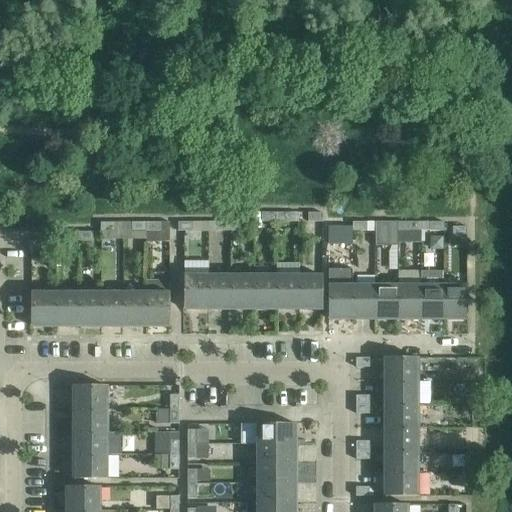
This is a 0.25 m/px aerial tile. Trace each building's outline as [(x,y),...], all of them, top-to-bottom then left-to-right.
[(307,214),(307,223),(322,223),(322,214),(307,214)] [(352,222),(352,231),(366,231),(366,222),(352,222)] [(412,222),(397,222),(397,231),(412,231),(412,222)] [(428,231),(443,231),(443,222),(428,222),(428,231)] [(100,223),(100,235),(115,234),(114,223),(100,223)] [(131,234),(146,234),(146,223),(131,223),(131,234)] [(146,234),(160,234),(160,223),(146,223),(146,234)] [(374,249),(397,248),(397,224),(374,224),(374,249)] [(328,236),(329,236),(343,236),(343,227),(328,227),(328,236)] [(466,227),(451,227),(451,236),(466,236),(466,227)] [(78,232),(63,232),(63,241),(77,241),(78,232)] [(78,232),(77,241),(92,241),(93,232),(78,232)] [(28,241),(28,250),(30,250),(43,250),(43,241),(28,241)] [(420,318),(442,318),(442,285),(442,271),(420,271),(420,285),(420,318)] [(183,308),(207,308),(207,275),(184,275),(184,307),(183,307),(183,308)] [(207,308),(230,308),(230,275),(207,275),(207,308)] [(230,308),(252,308),(252,275),(230,275),(230,308)] [(275,275),(252,275),(252,308),(275,308),(275,275)] [(298,275),(275,275),(275,308),(298,308),(298,275)] [(322,275),(298,275),(298,308),(323,308),(323,307),(322,307),(322,275)] [(327,318),(351,318),(351,285),(328,285),(328,317),(327,317),(327,318)] [(374,285),(351,285),(351,318),(374,318),(374,285)] [(374,318),(397,318),(397,285),(374,285),(374,318)] [(397,318),(420,318),(420,285),(397,285),(397,318)] [(467,285),(442,285),(442,318),(468,318),(468,317),(467,317),(467,285)] [(30,326),(54,326),(54,293),(31,293),(31,324),(30,324),(30,326)] [(77,293),(54,293),(54,326),(77,326),(77,293)] [(77,326),(100,326),(100,293),(77,293),(77,326)] [(122,293),(100,293),(100,326),(122,326),(122,293)] [(122,326),(145,326),(145,293),(122,293),(122,326)] [(169,293),(145,293),(145,326),(170,326),(170,324),(169,324),(169,293)] [(385,357),(385,382),(418,382),(418,358),(386,358),(386,357),(385,357)] [(369,367),(369,358),(355,358),(355,367),(369,367)] [(418,382),(385,382),(385,404),(418,405),(418,382)] [(74,385),(74,410),(107,410),(106,386),(75,386),(75,385),(74,385)] [(178,410),(178,395),(169,395),(169,410),(178,410)] [(355,395),(355,404),(369,404),(369,396),(355,395)] [(369,414),(369,404),(355,404),(355,414),(369,414)] [(385,404),(385,427),(418,427),(418,405),(385,404)] [(74,410),(74,433),(107,433),(107,410),(74,410)] [(156,410),(156,424),(178,424),(178,410),(169,410),(156,410)] [(256,424),(242,424),(242,444),(256,444),(294,445),(294,423),(293,423),(293,424),(256,424)] [(418,450),(418,427),(385,427),(385,450),(418,450)] [(187,430),(187,444),(196,444),(196,430),(187,430)] [(74,433),(74,455),(107,455),(119,455),(119,433),(107,433),(74,433)] [(178,455),(178,440),(169,440),(169,455),(178,455)] [(355,441),(355,450),(369,450),(369,441),(355,441)] [(196,459),(196,444),(187,444),(187,459),(196,459)] [(294,445),(256,444),(256,464),(294,465),(294,445)] [(369,459),(369,450),(355,450),(355,459),(369,459)] [(385,450),(385,473),(418,473),(418,450),(385,450)] [(107,479),(107,455),(74,455),(74,480),(75,480),(75,479),(107,479)] [(163,455),(155,455),(155,464),(155,469),(167,469),(167,467),(167,455),(163,455)] [(169,455),(169,470),(178,470),(178,455),(169,455)] [(256,464),(256,484),(294,484),(294,465),(256,464)] [(187,469),(187,483),(196,483),(196,469),(187,469)] [(418,497),(418,473),(385,473),(385,497),(386,497),(418,497)] [(483,477),(466,477),(466,490),(483,490),(483,477)] [(196,498),(196,483),(187,483),(187,498),(196,498)] [(294,484),(256,484),(256,503),(294,504),(294,484)] [(67,486),(67,511),(100,510),(100,487),(68,487),(68,486),(67,486)] [(355,496),(369,497),(369,487),(355,487),(355,496)] [(178,510),(178,496),(169,496),(169,510),(178,510)] [(294,511),(294,504),(256,503),(255,511),(294,511)]
